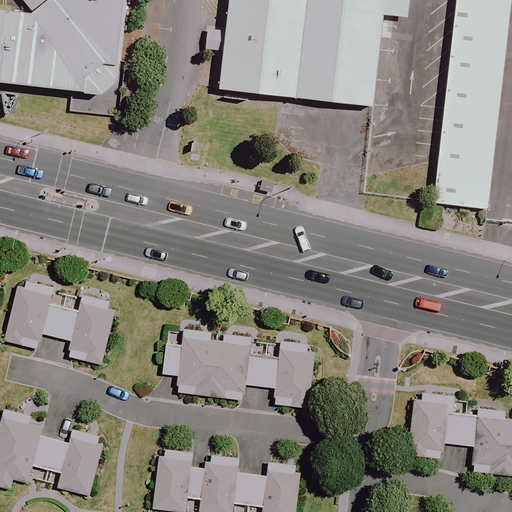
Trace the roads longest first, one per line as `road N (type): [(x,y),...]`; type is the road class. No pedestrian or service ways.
road 1 (secondary): [(387,274),(0,180)]
road 2 (residential): [(20,372),(166,416),(370,440)]
road 3 (residential): [(370,440),(387,274)]
road 4 (residential): [(511,508),(366,473)]
road 5 (secondary): [(511,305),(387,274)]
